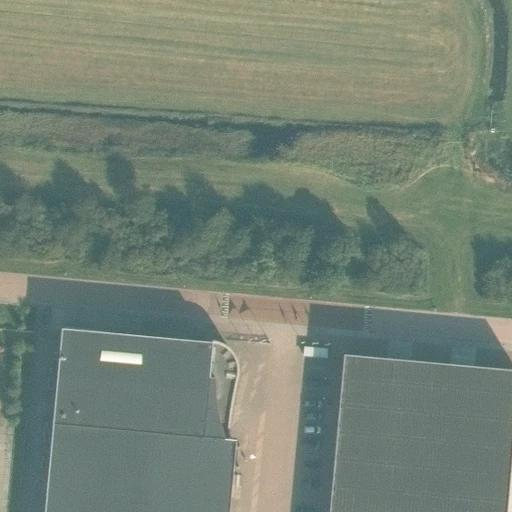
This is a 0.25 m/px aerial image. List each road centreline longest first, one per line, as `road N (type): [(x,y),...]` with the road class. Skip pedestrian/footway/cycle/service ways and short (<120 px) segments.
road 1 (unclassified): [(316,316),(0,288)]
road 2 (unknown): [(290,511),(295,314)]
road 3 (unclassified): [(316,316),(511,333)]
